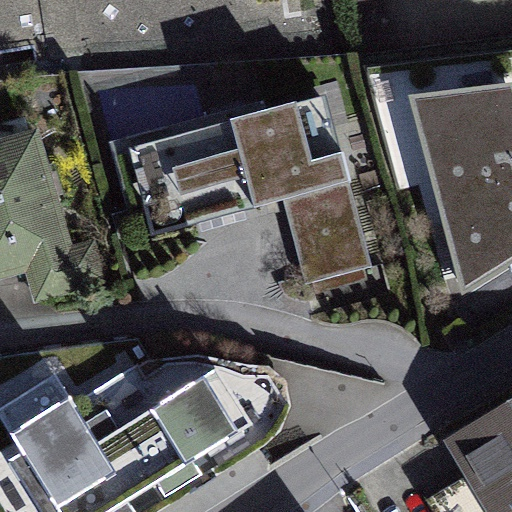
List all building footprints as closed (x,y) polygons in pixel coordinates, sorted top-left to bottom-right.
[(0,0),(0,72),(306,24),(301,0),(0,0)] [(511,87),(417,98),(466,292),(511,262),(511,87)] [(318,297),(374,282),(321,91),(138,141),(163,231),(290,196),(318,297)] [(99,240),(73,246),(46,129),(0,139),(0,285),(30,279),(36,305),(111,287),(99,240)] [(60,380),(3,414),(63,511),(118,511),(258,427),(224,372),(101,447),(60,380)] [(511,511),(511,398),(443,440),(487,511),(511,511)]
